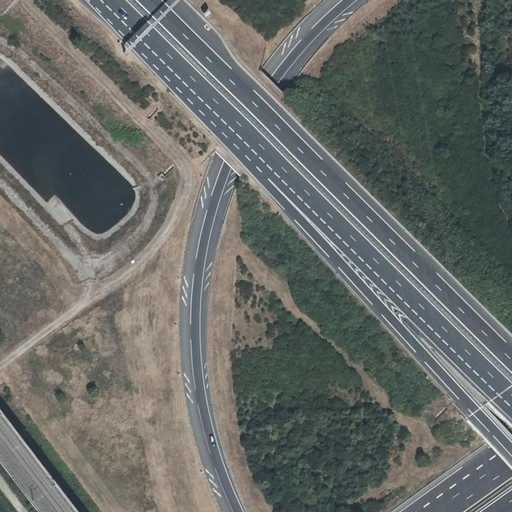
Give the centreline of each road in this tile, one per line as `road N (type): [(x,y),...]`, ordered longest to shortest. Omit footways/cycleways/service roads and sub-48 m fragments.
road 1 (motorway): [(348,0),(275,74),(248,115),(212,199),(199,257),(198,385),(236,511)]
road 2 (track): [(0,366),(162,239),(186,181),(186,164),(172,147),(25,0)]
road 3 (motorway): [(511,356),(150,0)]
road 4 (motorway): [(270,162),(289,208),(511,448)]
road 5 (motorway): [(270,162),(511,400)]
road 6 (motorway): [(107,0),(270,162)]
road 7 (track): [(87,298),(87,278),(0,182)]
